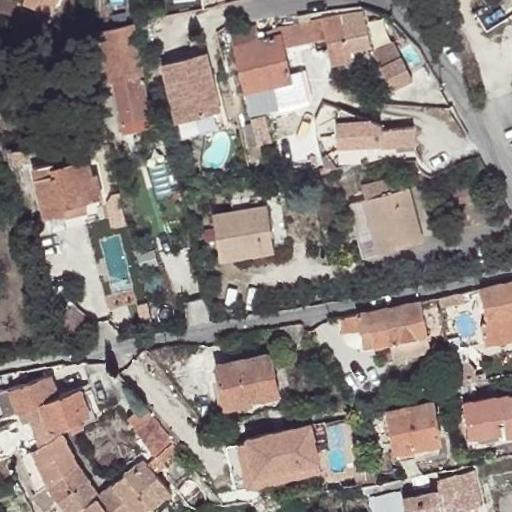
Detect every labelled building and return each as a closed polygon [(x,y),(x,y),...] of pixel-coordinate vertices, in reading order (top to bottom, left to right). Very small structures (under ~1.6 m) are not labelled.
[(48,15),(54,1),(50,0),(21,0),(20,4),(48,15)] [(339,16),(296,25),(300,43),(323,39),(328,66),(348,62),(346,52),(367,48),(360,13),(339,16)] [(110,82),(139,75),(127,25),(97,31),(108,81),(110,82)] [(274,29),(275,36),(277,35),(280,48),(300,43),(296,25),(274,29)] [(253,26),(230,31),(244,93),(271,86),(289,82),(280,48),(277,35),(275,36),(271,37),(269,29),(255,33),(253,26)] [(391,45),(370,55),(388,91),(409,81),(391,45)] [(208,55),(164,66),(179,122),(222,110),(208,55)] [(141,74),(139,75),(110,82),(120,131),(151,125),(141,74)] [(244,93),(248,113),(275,107),(271,86),(244,93)] [(369,121),(337,109),(336,122),(337,147),(382,145),(382,148),(414,146),(414,128),(381,130),(381,125),(369,121)] [(220,114),(195,119),(197,130),(223,125),(220,114)] [(251,140),(276,140),(276,114),(251,114),(251,140)] [(95,199),(100,197),(95,175),(90,176),(86,161),(53,168),(54,173),(36,179),(46,216),(64,212),(67,212),(67,206),(84,201),(89,200),(95,199)] [(54,173),(53,168),(34,172),(36,179),(54,173)] [(358,187),(361,199),(409,187),(406,175),(358,187)] [(445,188),(451,206),(474,198),(470,181),(445,188)] [(409,187),(361,199),(376,251),(423,241),(409,187)] [(67,212),(64,212),(65,216),(86,211),(85,208),(84,201),(67,206),(67,212)] [(219,261),(268,253),(274,252),(266,205),(213,213),(219,261)] [(511,281),(478,288),(486,324),(488,337),(511,330),(511,281)] [(418,302),(380,310),(383,326),(387,343),(425,335),(418,302)] [(380,310),(355,313),(358,330),(368,328),(383,326),(380,310)] [(57,332),(63,338),(74,327),(58,311),(57,332)] [(511,330),(488,337),(486,324),(477,326),(482,344),(511,337),(511,330)] [(368,328),(371,347),(382,344),(387,343),(383,326),(368,328)] [(368,328),(358,330),(362,349),(371,347),(368,328)] [(425,335),(387,343),(382,344),(385,359),(427,349),(425,335)] [(247,389),(249,400),(275,396),(268,352),(213,361),(215,380),(220,400),(238,397),(237,391),(247,389)] [(38,401),(57,394),(48,375),(10,385),(18,408),(38,401)] [(18,408),(10,385),(0,388),(0,404),(3,414),(18,408)] [(49,430),(67,424),(87,415),(79,388),(57,394),(38,401),(43,412),(47,423),(49,430)] [(213,407),(249,400),(247,389),(237,391),(238,397),(220,400),(213,401),(213,407)] [(501,430),(502,437),(511,435),(511,395),(506,396),(506,392),(460,401),(467,436),(501,430)] [(3,414),(0,415),(0,430),(15,446),(29,440),(41,435),(49,430),(47,423),(43,412),(38,401),(18,408),(3,414)] [(420,454),(437,450),(429,402),(384,410),(393,458),(420,454)] [(151,453),(170,441),(140,403),(123,417),(148,450),(151,453)] [(322,473),(312,422),(227,438),(236,489),(322,473)] [(502,441),(502,437),(501,430),(467,436),(469,447),(502,441)] [(46,481),(74,461),(59,432),(30,449),(46,481)] [(154,456),(160,463),(175,450),(170,444),(154,456)] [(34,490),(46,481),(30,449),(19,455),(34,490)] [(439,456),(437,450),(420,454),(421,460),(439,456)] [(59,500),(86,479),(74,461),(46,481),(34,490),(31,491),(39,503),(43,511),(59,500)] [(169,493),(145,464),(142,461),(122,475),(147,508),(169,493)] [(475,511),(474,504),(481,502),(473,469),(437,478),(439,489),(402,498),(405,511),(444,511),(444,510),(456,508),(457,511),(475,511)] [(108,511),(141,511),(147,508),(122,475),(94,495),(108,511)] [(66,511),(71,511),(94,495),(86,479),(59,500),(62,506),(66,511)] [(107,511),(108,511),(94,495),(71,511),(107,511)] [(43,511),(53,511),(62,506),(59,500),(43,511)]
